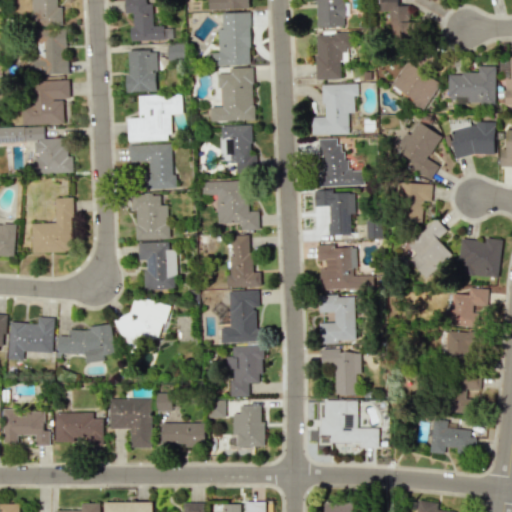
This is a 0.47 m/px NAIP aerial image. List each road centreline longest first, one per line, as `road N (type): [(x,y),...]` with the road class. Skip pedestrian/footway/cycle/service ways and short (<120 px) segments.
road 1 (residential): [(0,474),(298,476),(511,491)]
road 2 (residential): [(279,0),(298,511)]
road 3 (residential): [(95,0),(101,253),(89,273),(64,287),(0,285)]
